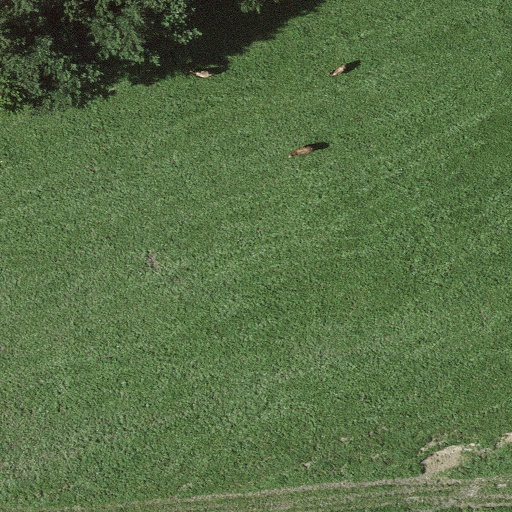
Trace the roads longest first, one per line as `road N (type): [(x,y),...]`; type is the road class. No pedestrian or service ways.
road 1 (track): [(511,494),(200,511)]
road 2 (track): [(200,0),(0,98)]
